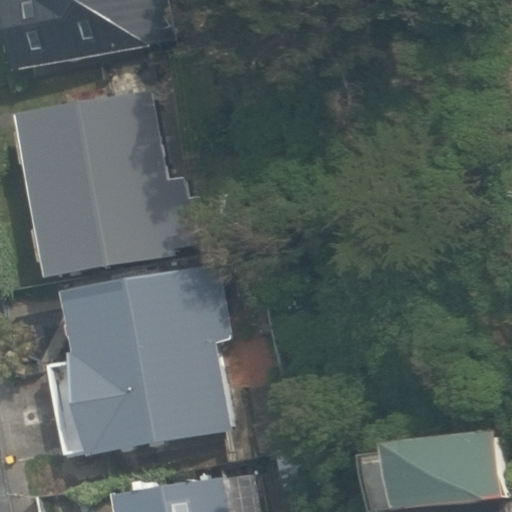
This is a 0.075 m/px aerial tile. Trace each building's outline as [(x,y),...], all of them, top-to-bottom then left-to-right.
[(28,54),(32,73),(186,44),(177,0),(17,0),(20,15),(15,16),(22,55),(28,54)] [(31,115),(60,281),(188,259),(186,249),(216,244),(208,197),(197,199),(194,178),(179,180),(164,92),(120,100),(118,89),(79,95),(81,106),(31,115)] [(244,272),(249,296),(275,290),(270,266),(244,272)] [(103,458),(241,436),(226,346),(240,343),(228,268),(80,291),(90,351),(86,352),(103,458)] [(254,425),(261,457),(298,449),(292,417),(254,425)] [(509,511),(507,497),(511,496),(511,472),(506,431),(424,444),(425,452),(405,455),(413,511),(509,511)] [(240,511),(235,477),(128,495),(131,511),(240,511)]
